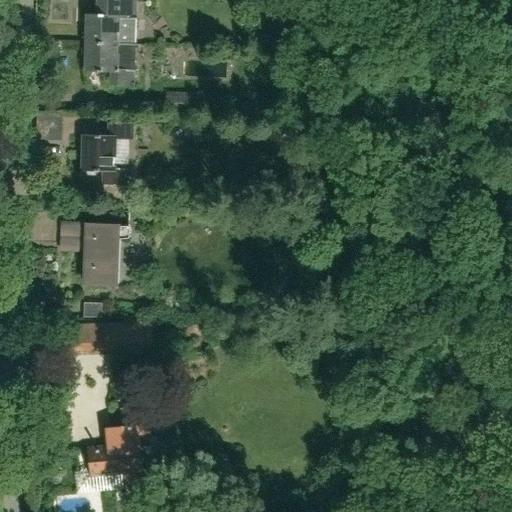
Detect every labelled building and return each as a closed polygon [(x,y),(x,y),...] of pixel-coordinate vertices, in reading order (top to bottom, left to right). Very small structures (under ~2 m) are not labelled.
[(135,0),(96,0),(97,15),(87,15),(87,44),(136,45),(136,18),(135,18),(135,0)] [(135,71),(136,45),(87,44),(86,72),(111,73),(110,85),(134,86),(134,71),(135,71)] [(220,94),(166,92),(165,113),(220,115),(220,94)] [(296,110),(272,110),(271,134),(274,137),(296,137),(296,110)] [(133,125),(131,125),(131,114),(109,114),(108,136),(84,135),(83,171),(103,172),(103,185),(126,185),(127,170),(116,170),(116,167),(114,167),(114,159),(116,159),(117,140),(132,140),(133,125)] [(351,218),(351,201),(339,201),(339,218),(351,218)] [(141,219),(170,218),(169,205),(141,206),(141,219)] [(88,223),(61,222),(60,252),(87,253),(87,284),(116,285),(117,239),(130,239),(130,227),(88,226),(88,223)] [(84,303),(83,317),(101,317),(102,303),(84,303)] [(113,323),(114,350),(132,350),(130,322),(113,323)] [(150,406),(118,408),(120,429),(107,430),(109,451),(90,453),(92,475),(123,473),(124,484),(127,484),(127,488),(131,491),(137,491),(140,487),(139,482),(143,482),(142,469),(161,467),(158,445),(140,447),(139,436),(153,435),(150,406)]
